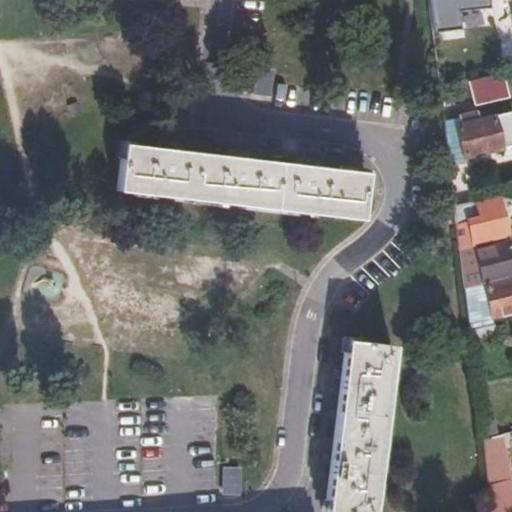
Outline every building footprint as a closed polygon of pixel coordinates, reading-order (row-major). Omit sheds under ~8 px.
[(459,12),(489,9),(487,0),(429,0),(434,39),(461,36),(459,12)] [(445,71),(438,73),(441,92),(496,78),(489,47),(501,44),(493,9),(475,13),(483,46),(452,53),(454,65),(444,67),(445,71)] [(274,77),(261,75),(258,97),(271,99),(274,77)] [(511,153),(511,118),(475,127),(473,120),(462,123),(464,130),(459,131),(468,164),(511,153)] [(453,125),(445,127),(451,171),(460,170),(453,125)] [(162,153),(127,148),(122,194),(362,224),(367,178),(306,171),(229,161),(162,153)] [(482,209),(481,205),(456,211),(461,255),(470,253),(472,252),(468,222),(478,220),(485,244),(508,239),(500,205),(482,209)] [(478,254),(485,288),(511,280),(511,256),(510,246),(478,254)] [(470,253),(461,255),(466,292),(474,290),(470,253)] [(511,280),(485,288),(492,321),(511,316),(511,280)] [(474,290),(466,292),(471,334),(484,331),(479,289),(474,290)] [(372,511),(392,351),(346,345),(342,379),(331,471),(326,511),(372,511)] [(511,511),(511,502),(493,506),(494,511),(511,511)]
